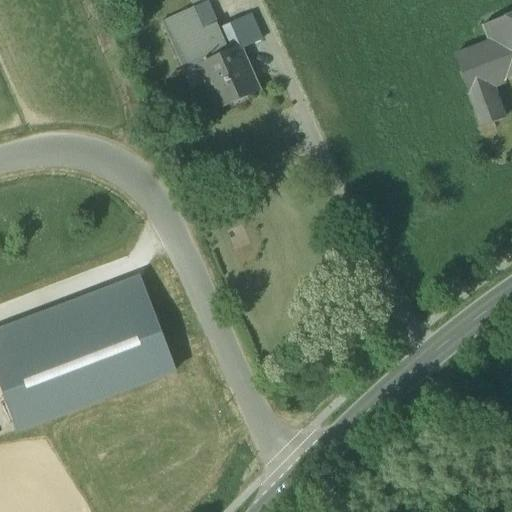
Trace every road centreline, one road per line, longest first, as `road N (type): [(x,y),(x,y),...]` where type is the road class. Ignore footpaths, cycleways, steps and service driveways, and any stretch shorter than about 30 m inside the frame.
road 1 (unclassified): [(0,165),(63,148),(117,165),(152,204),(294,474)]
road 2 (primary): [(294,474),(511,295)]
